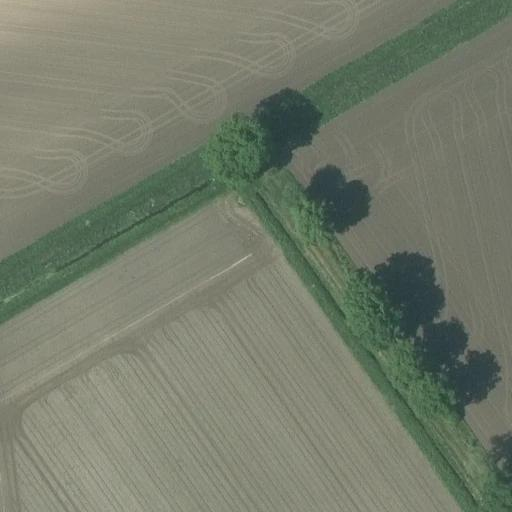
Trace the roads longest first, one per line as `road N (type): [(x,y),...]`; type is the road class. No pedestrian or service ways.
road 1 (track): [(0,281),(497,0)]
road 2 (track): [(241,145),(251,170),(501,511)]
